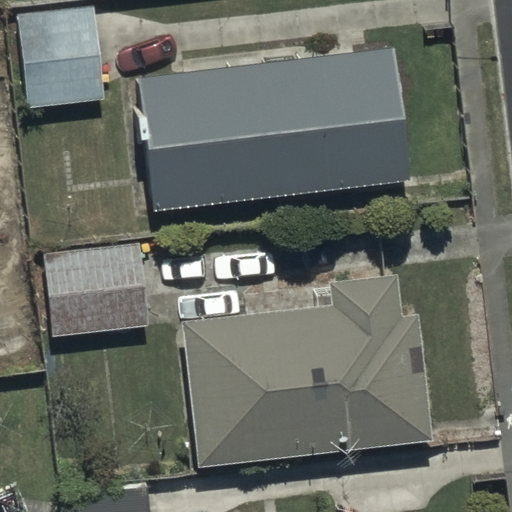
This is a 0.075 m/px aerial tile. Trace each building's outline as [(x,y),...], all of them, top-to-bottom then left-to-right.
[(20,21),(29,115),(105,107),(96,13),(20,21)] [(157,220),(412,190),(396,56),(141,86),(157,220)] [(55,344),(150,334),(142,250),(47,259),(55,344)] [(22,267),(0,268),(0,352),(29,351),(22,267)] [(400,284),(330,292),(333,314),(183,331),(200,477),(435,451),(421,324),(405,326),(400,284)] [(67,511),(152,511),(151,496),(67,502),(67,511)]
